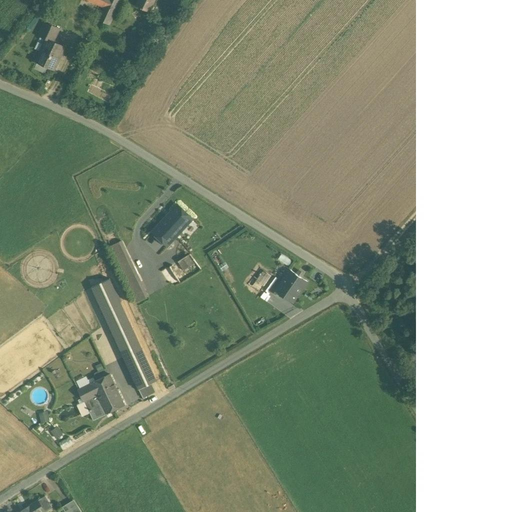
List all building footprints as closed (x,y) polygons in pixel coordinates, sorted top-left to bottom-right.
[(107,0),(104,7),(98,19),(110,25),(121,0),(107,0)] [(138,0),(136,6),(150,12),(155,0),(138,0)] [(59,28),(46,22),(43,29),(56,35),(59,28)] [(56,35),(43,29),(40,35),(48,39),(37,62),(54,69),(65,46),(53,41),(56,35)] [(178,204),(164,218),(180,233),(194,219),(178,204)] [(180,233),(164,218),(152,231),(168,246),(180,233)] [(126,253),(124,255),(117,240),(104,247),(130,301),(145,293),(143,290),(145,289),(138,275),(131,257),(129,258),(126,253)] [(205,266),(195,251),(190,253),(200,269),(205,266)] [(190,253),(163,271),(173,287),(200,269),(190,253)] [(260,268),(249,284),(260,291),(271,275),(260,268)] [(307,282),(288,268),(281,278),(291,285),(292,286),(300,291),(307,282)] [(157,381),(110,278),(92,287),(139,389),(152,384),(157,381)] [(291,285),(281,278),(274,288),(284,296),(291,285)] [(292,286),(291,285),(284,296),(293,302),(300,291),(292,286)] [(110,374),(90,384),(97,395),(98,398),(117,389),(110,374)] [(90,384),(78,390),(84,402),(97,395),(90,384)] [(152,384),(139,389),(143,398),(156,391),(152,384)] [(117,389),(98,398),(102,405),(106,414),(125,405),(117,389)] [(84,402),(89,411),(102,405),(98,398),(97,395),(84,402)] [(102,405),(89,411),(93,420),(106,414),(102,405)] [(39,412),(41,421),(50,419),(47,410),(39,412)] [(58,425),(51,429),(56,437),(63,433),(58,425)] [(46,496),(38,500),(45,511),(52,506),(46,496)] [(81,511),(74,499),(62,507),(65,511),(81,511)] [(38,500),(19,511),(43,511),(45,511),(38,500)]
